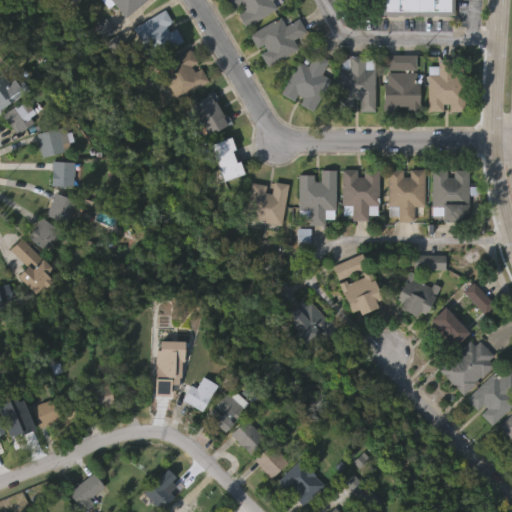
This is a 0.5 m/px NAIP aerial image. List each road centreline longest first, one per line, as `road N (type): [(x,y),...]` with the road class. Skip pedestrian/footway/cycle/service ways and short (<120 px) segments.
road 1 (residential): [(511,142),(286,140),(271,130),(195,0)]
road 2 (residential): [(0,481),(147,430),(185,445),(254,511)]
road 3 (secondary): [(494,0),(492,143),(511,250)]
road 4 (residential): [(389,348),(392,374),(511,504)]
